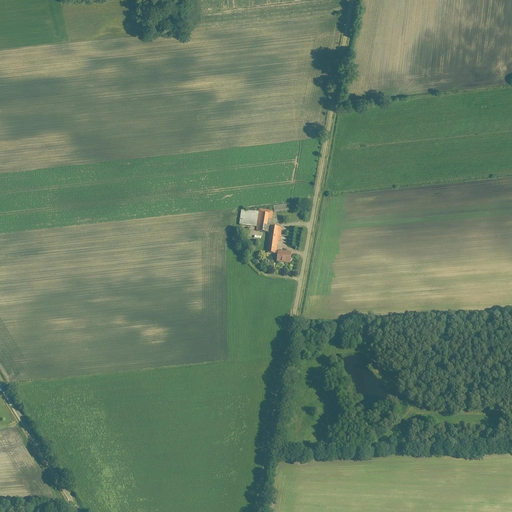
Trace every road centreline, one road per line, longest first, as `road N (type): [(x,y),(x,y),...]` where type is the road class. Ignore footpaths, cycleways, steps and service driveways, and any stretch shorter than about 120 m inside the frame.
road 1 (unclassified): [(256,511),(350,0)]
road 2 (unclassified): [(0,386),(77,511)]
